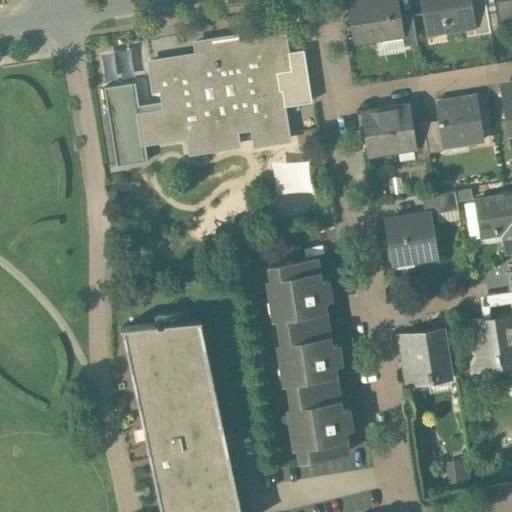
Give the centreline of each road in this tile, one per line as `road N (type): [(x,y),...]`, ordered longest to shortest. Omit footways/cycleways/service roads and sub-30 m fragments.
road 1 (residential): [(70,16),(94,192),(102,387),(130,511)]
road 2 (residential): [(333,97),(364,312)]
road 3 (residential): [(364,312),(401,511)]
road 4 (residential): [(333,97),(503,73)]
road 5 (residential): [(364,312),(484,292)]
